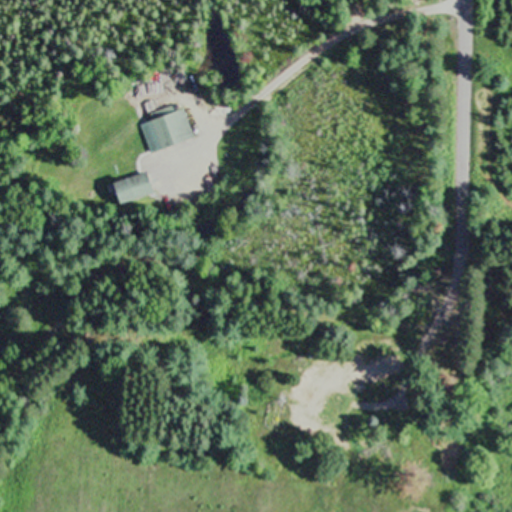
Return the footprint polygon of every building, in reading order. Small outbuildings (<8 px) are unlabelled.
[(195,141),(184,106),(152,117),(164,152),(195,141)] [(121,201),(153,198),(151,176),(119,179),(121,201)] [(409,297),(417,297),(418,313),(435,312),(434,283),(409,284),(409,297)] [(386,357),(386,347),(361,347),(361,357),(386,357)] [(343,433),(352,394),(328,389),(319,428),(343,433)] [(446,447),(462,450),(467,426),(451,423),(446,447)]
